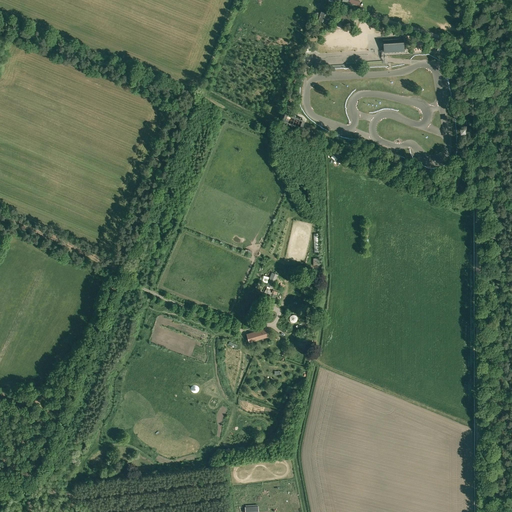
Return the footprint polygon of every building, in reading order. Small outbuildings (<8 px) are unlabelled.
[(321,11),(318,20),(326,23),(328,17),(330,18),(332,12),(326,10),(325,13),(321,11)] [(355,18),(340,14),(338,21),(352,25),(355,18)] [(382,40),(383,50),(403,48),(402,38),(382,40)] [(445,54),(452,56),(454,46),(446,43),(445,48),(439,47),(437,52),(445,54)] [(330,151),(337,159),(343,154),(336,146),(330,151)] [(265,328),(246,335),(249,342),(268,334),(265,328)]
